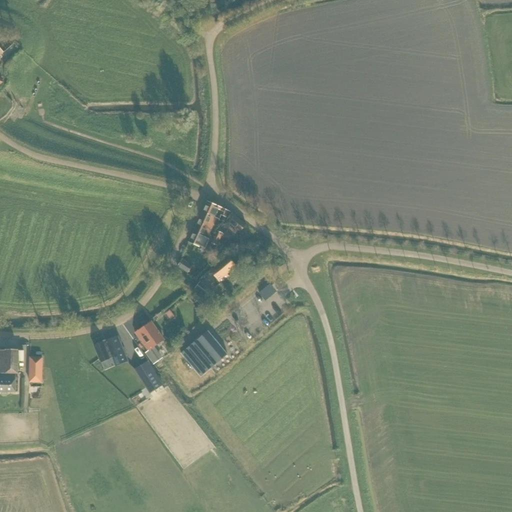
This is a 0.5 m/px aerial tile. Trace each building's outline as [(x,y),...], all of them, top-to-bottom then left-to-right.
[(230,212),(207,202),(202,212),(216,219),(219,220),(221,216),(227,219),(230,212)] [(207,238),(216,219),(202,212),(193,232),(207,238)] [(217,229),(222,233),(224,235),(228,229),(235,234),(237,231),(240,233),(246,225),(232,214),(226,221),(226,222),(223,226),(220,225),(217,229)] [(199,247),(200,246),(205,249),(209,240),(207,238),(193,232),(188,242),(199,247)] [(219,240),(214,237),(211,244),(216,246),(219,240)] [(217,246),(212,251),(218,256),(219,254),(223,252),(217,246)] [(220,284),(228,277),(227,275),(236,267),(227,256),(209,271),(220,284)] [(187,273),(192,266),(182,260),(177,267),(187,273)] [(206,297),(211,291),(200,282),(194,289),(206,297)] [(273,294),(276,292),(269,284),(266,287),(273,294)] [(273,295),(266,287),(259,293),(265,301),(273,295)] [(164,340),(151,323),(142,329),(142,328),(135,333),(148,351),(145,353),(153,365),(163,358),(154,347),(164,340)] [(203,336),(181,354),(200,377),(227,355),(212,336),(211,337),(208,333),(203,337),(203,336)] [(115,367),(127,362),(128,362),(118,337),(106,341),(106,342),(103,343),(103,342),(94,346),(101,363),(112,358),(115,367)] [(18,374),(18,350),(5,350),(0,350),(0,392),(16,393),(16,379),(16,374),(18,374)] [(43,383),(43,357),(29,357),(29,383),(43,383)] [(150,393),(162,386),(147,362),(135,370),(150,393)]
